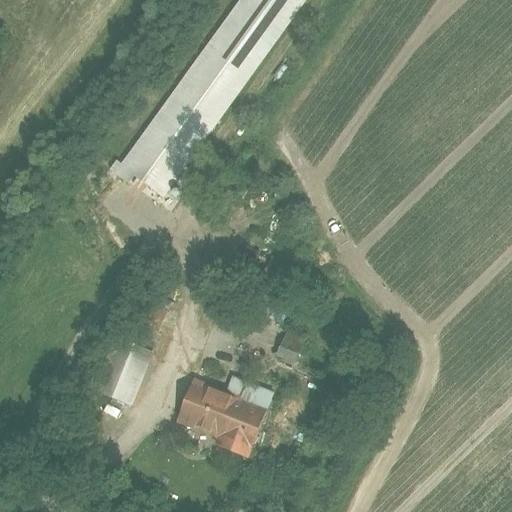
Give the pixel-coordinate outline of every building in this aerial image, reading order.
[(252,0),(120,184),(162,214),(316,0),(252,0)] [(305,220),(291,253),(316,264),(330,231),(305,220)] [(287,304),(299,275),(227,246),(216,275),(287,304)] [(123,346),(100,401),(137,417),(161,362),(123,346)] [(178,417),(258,451),(281,395),(238,378),(229,398),(192,383),(178,417)] [(103,424),(77,413),(57,459),(84,470),(103,424)]
